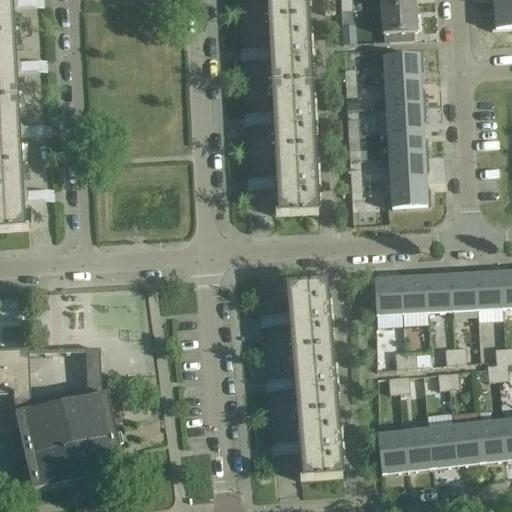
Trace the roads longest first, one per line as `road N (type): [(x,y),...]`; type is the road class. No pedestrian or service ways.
road 1 (residential): [(208,258),(475,243)]
road 2 (residential): [(85,265),(70,0)]
road 3 (unclassified): [(208,258),(197,0)]
road 4 (unclassified): [(227,511),(208,258)]
road 5 (residential): [(475,243),(469,65)]
road 6 (residential): [(85,265),(208,258)]
road 7 (residential): [(511,501),(392,511)]
